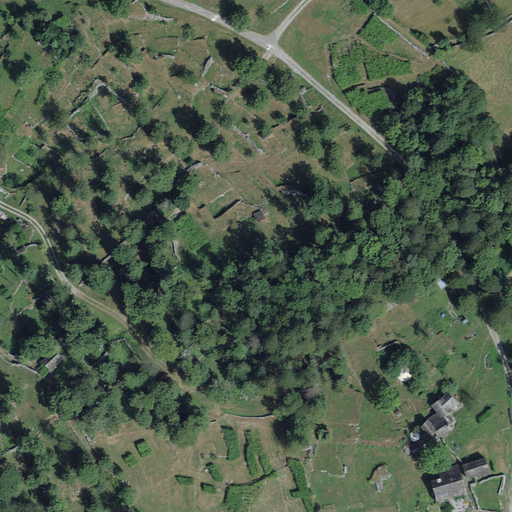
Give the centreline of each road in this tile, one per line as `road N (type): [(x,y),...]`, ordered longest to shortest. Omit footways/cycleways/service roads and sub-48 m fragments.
road 1 (track): [(166,0),(268,44),(429,188),(511,386)]
road 2 (track): [(0,198),(42,226),(69,278),(238,372)]
